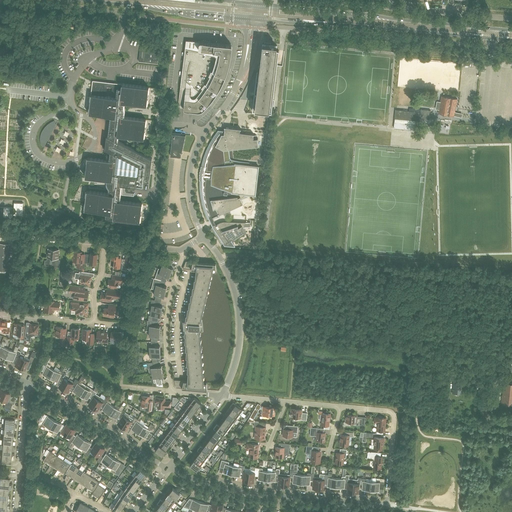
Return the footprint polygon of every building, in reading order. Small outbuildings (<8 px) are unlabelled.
[(178,108),(184,109),(184,110),(185,111),(186,111),(197,112),(198,112),(199,112),(200,112),(201,111),(202,111),(203,110),(204,109),(207,106),(210,102),(213,99),(215,95),(218,91),(220,87),(222,84),(224,80),(225,76),(227,71),(228,67),(229,63),(230,59),(231,55),(232,52),(232,49),(232,46),(232,45),(231,45),(231,44),(187,40),(186,40),(186,41),(185,48),(185,47),(178,108)] [(252,104),(252,105),(253,105),(253,107),(252,107),(253,107),(252,111),(264,112),(264,113),(264,112),(266,112),(266,113),(267,113),(267,112),(271,113),(279,50),(276,50),(277,45),(263,43),(259,71),(257,70),(256,78),(256,85),(255,85),(255,86),(253,105),(252,104)] [(146,47),(140,47),(139,61),(157,63),(159,54),(146,52),(146,47)] [(126,185),(135,186),(149,188),(152,158),(117,140),(117,135),(144,138),(146,119),(123,116),(124,111),(124,110),(123,109),(123,108),(123,107),(124,103),(146,106),(149,87),(114,83),(115,83),(114,97),(111,97),(103,96),(104,93),(105,93),(105,90),(104,90),(105,82),(106,82),(92,80),(89,113),(111,116),(109,136),(106,135),(106,139),(105,149),(111,152),(110,160),(87,158),(85,177),(108,179),(107,183),(107,184),(108,185),(108,186),(109,187),(110,188),(110,189),(109,193),(86,191),(84,210),(107,212),(106,218),(113,219),(140,222),(142,203),(119,200),(121,185),(123,185),(126,185)] [(454,116),(457,99),(441,96),(440,102),(437,102),(436,106),(440,106),(438,113),(454,116)] [(396,110),(395,119),(420,121),(420,118),(430,119),(431,110),(421,109),(420,112),(396,110)] [(54,120),(52,121),(50,122),(48,124),(47,125),(45,127),(44,128),(43,130),(42,132),(41,134),(41,136),(41,138),(41,141),(41,142),(41,144),(42,147),(44,147),(45,146),(56,124),(54,120)] [(415,123),(394,121),(394,128),(415,130),(415,123)] [(443,129),(449,132),(452,125),(446,123),(443,129)] [(247,196),(252,197),(252,195),(255,195),(258,166),(235,163),(234,161),(233,161),(232,162),(231,162),(228,163),(228,162),(226,149),(251,147),(251,144),(254,143),(254,139),(258,139),(258,138),(256,138),(256,135),(260,135),(262,135),(260,134),(253,135),(253,134),(254,134),(240,132),(240,129),(241,129),(230,127),(224,127),(225,127),(224,130),(218,130),(217,132),(213,137),(209,144),(206,151),(203,158),(201,166),(203,166),(203,169),(202,170),(202,171),(201,171),(201,172),(201,173),(201,174),(201,175),(201,176),(201,177),(202,177),(201,178),(201,181),(200,181),(199,187),(200,195),(202,203),(204,210),(207,219),(209,219),(213,217),(212,217),(240,205),(238,201),(244,198),(246,197),(247,197),(247,196)] [(172,133),(171,150),(170,156),(181,156),(186,135),(172,133)] [(61,147),(62,144),(65,145),(67,140),(62,138),(57,150),(61,152),(63,147),(61,147)] [(123,185),(122,194),(134,196),(134,193),(126,192),(126,185),(123,185)] [(22,215),(23,203),(14,202),(14,208),(13,208),(0,206),(0,216),(12,217),(13,213),(14,213),(13,215),(22,215)] [(216,224),(212,227),(211,228),(222,244),(223,243),(225,245),(225,246),(234,247),(235,246),(231,241),(232,240),(233,241),(246,232),(243,227),(245,226),(250,226),(250,222),(226,221),(225,221),(224,221),(223,221),(222,222),(221,222),(220,222),(219,223),(218,223),(217,224),(216,224),(216,225),(216,224)] [(0,270),(6,271),(9,245),(0,243),(0,270)] [(44,264),(52,264),(54,249),(49,249),(48,249),(49,249),(49,251),(48,251),(48,252),(48,253),(47,254),(47,260),(46,260),(45,260),(44,264)] [(73,259),(73,260),(74,260),(74,261),(75,261),(78,262),(77,263),(77,267),(83,268),(84,259),(85,254),(81,254),(81,252),(80,252),(80,251),(79,251),(78,251),(77,251),(77,252),(74,251),(74,257),(73,259)] [(89,263),(96,264),(97,253),(90,253),(90,257),(86,257),(85,263),(89,263)] [(118,258),(118,255),(117,255),(117,254),(115,254),(114,255),(112,255),(111,264),(115,264),(114,268),(120,268),(121,258),(118,258)] [(127,270),(128,266),(133,267),(134,257),(126,256),(125,264),(122,263),(121,269),(127,270)] [(173,260),(163,259),(161,264),(162,264),(161,269),(171,273),(173,268),(170,267),(173,260)] [(175,384),(182,385),(182,388),(207,390),(207,382),(203,382),(203,379),(201,379),(202,375),(203,372),(200,371),(201,368),(202,364),(200,364),(201,361),(202,357),(201,357),(199,357),(200,353),(201,350),(199,350),(200,346),(200,343),(198,342),(199,339),(200,335),(201,331),(203,331),(202,320),(201,316),(201,313),(201,309),(203,309),(203,305),(202,302),(205,302),(204,298),(204,295),(206,295),(206,291),(206,288),(208,288),(208,284),(207,280),(210,281),(210,277),(209,277),(209,273),(211,274),(211,271),(216,271),(216,263),(190,261),(189,265),(184,264),(183,268),(200,270),(199,272),(198,272),(198,277),(197,277),(196,284),(195,284),(195,291),(193,291),(193,298),(192,298),(191,305),(190,305),(189,312),(188,312),(188,319),(187,319),(186,322),(184,322),(184,327),(186,327),(186,330),(187,330),(186,337),(188,337),(187,344),(188,345),(188,352),(189,352),(188,359),(189,359),(189,366),(190,366),(189,374),(190,374),(190,379),(191,379),(191,381),(174,380),(175,384)] [(171,273),(161,269),(159,274),(161,275),(159,280),(165,281),(167,277),(169,278),(171,274),(170,274),(171,273)] [(89,277),(88,276),(88,273),(89,273),(81,271),(81,273),(75,272),(75,277),(80,278),(80,283),(80,284),(84,284),(90,284),(90,281),(91,281),(91,277),(89,277)] [(60,282),(60,286),(63,287),(64,282),(64,281),(68,281),(68,276),(65,276),(65,273),(61,272),(60,282)] [(120,285),(121,282),(124,283),(125,276),(113,274),(112,280),(109,280),(108,283),(109,283),(108,287),(118,288),(118,284),(120,285)] [(164,286),(165,281),(159,280),(158,285),(156,284),(155,289),(165,292),(167,287),(164,286)] [(77,294),(76,299),(87,301),(88,291),(84,291),(85,287),(78,287),(71,285),(70,289),(70,293),(73,293),(77,294)] [(165,292),(155,289),(153,294),(156,295),(155,300),(161,301),(162,296),(164,297),(165,293),(165,292)] [(107,290),(107,293),(102,292),(101,299),(104,300),(104,301),(108,301),(108,300),(111,301),(112,298),(112,297),(120,298),(120,292),(107,290)] [(151,310),(162,311),(162,306),(160,306),(161,301),(155,300),(154,305),(152,305),(151,310)] [(45,307),(45,311),(53,312),(53,309),(59,309),(60,303),(54,302),(54,301),(46,301),(45,304),(44,304),(44,307),(45,307)] [(87,309),(87,308),(88,304),(76,303),(71,302),(71,310),(77,310),(77,315),(81,315),(81,314),(87,315),(87,313),(88,313),(88,309),(87,309)] [(108,305),(108,308),(104,308),(103,309),(103,311),(104,312),(104,315),(109,315),(109,317),(114,318),(114,313),(117,313),(118,313),(118,306),(108,305)] [(152,320),(158,321),(158,316),(161,317),(162,313),(162,311),(151,310),(150,315),(152,315),(152,320)] [(9,333),(9,327),(7,327),(7,322),(1,321),(0,320),(0,328),(3,329),(2,332),(9,333)] [(158,321),(152,320),(151,326),(149,325),(149,331),(160,331),(160,326),(158,326),(158,321)] [(24,326),(21,325),(21,324),(14,323),(13,333),(18,334),(17,337),(23,338),(24,326)] [(38,325),(31,324),(31,326),(29,327),(25,327),(25,336),(26,336),(26,340),(31,341),(31,336),(32,336),(33,336),(34,335),(34,334),(37,335),(38,325)] [(63,328),(63,327),(56,327),(56,330),(55,330),(55,334),(55,335),(60,336),(59,339),(60,339),(60,344),(65,345),(66,329),(63,328)] [(72,328),(72,332),(71,337),(67,336),(67,344),(73,344),(74,339),(75,338),(78,339),(79,329),(72,328)] [(93,344),(94,335),(94,334),(91,333),(91,330),(88,330),(87,329),(85,329),(84,329),(83,329),(82,339),(85,339),(85,340),(86,341),(87,341),(87,343),(93,344)] [(97,332),(96,341),(106,342),(107,333),(104,332),(104,331),(98,331),(98,332),(97,332)] [(160,333),(160,331),(149,331),(149,336),(151,336),(151,341),(157,341),(157,336),(160,337),(160,333)] [(123,338),(120,338),(121,333),(111,332),(111,339),(111,342),(118,343),(119,343),(118,345),(122,346),(123,338)] [(1,344),(0,346),(0,355),(5,358),(8,349),(3,347),(6,342),(2,341),(1,344)] [(149,352),(160,351),(160,346),(157,346),(157,341),(151,341),(151,346),(149,346),(149,352)] [(14,357),(17,350),(18,347),(15,346),(13,351),(8,349),(5,358),(13,361),(14,357)] [(21,352),(17,350),(14,357),(18,359),(15,365),(20,367),(24,359),(19,357),(21,352)] [(152,357),(152,362),(159,361),(158,357),(161,356),(161,353),(160,353),(160,351),(149,352),(150,357),(152,357)] [(24,359),(20,367),(25,370),(28,362),(31,363),(34,357),(31,356),(28,361),(24,359)] [(151,367),(152,373),(162,371),(162,366),(159,366),(159,361),(152,362),(148,363),(148,368),(151,367)] [(42,374),(50,378),(54,370),(49,367),(51,365),(47,364),(42,374)] [(484,379),(483,375),(486,374),(486,368),(480,368),(481,375),(472,376),(473,381),(484,379)] [(58,372),(54,370),(50,378),(58,382),(60,378),(63,372),(60,370),(58,372)] [(163,373),(162,371),(152,373),(152,378),(155,378),(156,386),(163,386),(163,384),(162,384),(161,377),(164,376),(163,373)] [(66,374),(63,372),(60,378),(63,379),(59,386),(64,389),(69,379),(65,377),(66,374)] [(73,391),(80,395),(85,388),(80,385),(84,380),(80,378),(79,381),(75,386),(73,391)] [(72,385),(75,386),(79,381),(75,379),(74,382),(69,379),(64,389),(68,392),(72,385)] [(460,394),(461,386),(462,380),(454,379),(453,388),(452,393),(454,393),(460,394)] [(502,403),(511,403),(511,383),(504,382),(502,403)] [(86,386),(85,388),(80,395),(87,400),(90,396),(93,390),(86,386)] [(93,390),(90,396),(93,397),(88,404),(93,407),(98,400),(100,397),(96,394),(97,392),(93,390)] [(11,397),(9,397),(10,394),(5,391),(1,400),(6,402),(4,407),(10,409),(12,404),(14,404),(17,398),(13,396),(11,397)] [(146,410),(147,410),(152,410),(153,402),(153,400),(150,400),(150,397),(142,396),(142,399),(141,399),(140,399),(140,401),(141,402),(142,402),(141,406),(141,409),(146,410)] [(100,397),(98,400),(93,407),(98,410),(102,404),(105,405),(108,400),(105,398),(104,399),(100,397)] [(159,397),(159,398),(155,397),(155,403),(155,404),(158,404),(158,408),(159,408),(159,410),(162,410),(163,408),(164,409),(164,406),(171,407),(171,401),(165,401),(165,398),(163,398),(163,397),(159,397)] [(194,398),(191,402),(198,407),(201,403),(194,398)] [(108,400),(105,405),(102,410),(109,414),(114,407),(110,404),(111,402),(108,400)] [(194,412),(198,407),(191,402),(188,407),(194,412)] [(233,402),(230,407),(232,409),(232,408),(239,413),(241,415),(244,411),(233,402)] [(118,409),(114,407),(109,414),(117,419),(119,415),(123,409),(125,407),(124,406),(122,405),(118,409)] [(262,414),(266,415),(266,416),(272,417),(272,415),(274,415),(275,407),(263,406),(262,414)] [(185,411),(191,416),(194,412),(188,407),(185,411)] [(232,408),(232,409),(229,413),(236,418),(239,413),(232,408)] [(123,409),(119,415),(122,416),(117,423),(122,426),(127,419),(125,417),(126,415),(124,414),(126,411),(123,409)] [(250,417),(253,419),(258,411),(255,409),(250,417)] [(307,420),(307,413),(302,413),(302,410),(291,409),(291,413),(290,412),(290,416),(291,416),(291,417),(301,418),(301,420),(307,420)] [(185,411),(181,415),(188,420),(191,416),(185,411)] [(321,425),(324,425),(329,426),(329,421),(330,421),(330,414),(328,414),(328,413),(328,412),(325,412),(325,413),(324,413),(322,413),(321,425)] [(237,419),(236,418),(229,413),(226,417),(232,422),(234,423),(237,419)] [(362,425),(362,422),(362,418),(357,418),(357,415),(346,414),(346,418),(345,418),(345,421),(346,421),(346,422),(356,423),(356,425),(362,425)] [(188,420),(181,415),(178,419),(185,424),(188,420)] [(47,416),(46,419),(43,417),(40,422),(43,424),(41,426),(44,428),(46,426),(50,428),(55,420),(47,416)] [(131,423),(134,424),(137,419),(134,417),(131,422),(127,419),(122,426),(127,430),(131,423)] [(223,421),(229,426),(232,422),(226,417),(223,421)] [(386,418),(382,418),(382,417),(380,417),(379,418),(378,417),(378,418),(375,418),(374,422),(377,423),(377,430),(385,431),(386,418)] [(139,423),(140,421),(137,419),(134,424),(131,429),(138,433),(143,426),(139,423)] [(178,419),(175,424),(181,429),(185,424),(178,419)] [(62,425),(55,420),(50,428),(48,431),(53,434),(51,436),(54,437),(56,435),(59,429),(60,429),(62,425)] [(223,421),(219,426),(226,431),(229,426),(223,421)] [(266,427),(265,427),(266,423),(254,422),(254,426),(256,427),(255,438),(260,439),(261,440),(263,440),(264,439),(265,439),(265,434),(264,434),(265,432),(266,427)] [(62,432),(66,435),(71,427),(67,424),(62,431),(60,429),(59,429),(56,435),(59,436),(62,432)] [(146,438),(149,432),(154,426),(151,424),(148,428),(143,426),(138,433),(146,438)] [(181,429),(175,424),(172,428),(178,433),(181,429)] [(219,426),(217,424),(213,428),(216,430),(223,435),(226,431),(219,426)] [(286,437),(289,437),(289,436),(293,437),(293,432),(297,433),(298,426),(288,425),(287,429),(283,429),(283,436),(286,436),(286,437)] [(71,427),(66,435),(71,437),(68,442),(71,444),(74,439),(74,438),(76,436),(73,434),(76,430),(71,427)] [(326,433),(324,433),(319,432),(319,428),(306,427),(306,428),(311,429),(310,432),(312,432),(311,435),(316,436),(316,441),(325,442),(326,433)] [(175,437),(178,433),(172,428),(168,432),(175,437)] [(216,430),(213,434),(219,439),(223,435),(216,430)] [(165,437),(172,442),(175,437),(168,432),(165,437)] [(340,440),(339,445),(348,445),(351,446),(352,436),(353,436),(353,432),(348,432),(348,435),(343,434),(341,434),(341,437),(340,437),(340,440)] [(71,444),(69,447),(72,449),(75,444),(79,447),(84,439),(77,434),(76,436),(74,438),(74,439),(71,444)] [(210,439),(216,444),(219,439),(213,434),(210,439)] [(168,446),(172,442),(165,437),(162,441),(168,446)] [(382,450),(382,445),(383,445),(384,438),(374,437),(374,444),(375,445),(374,449),(378,449),(378,450),(382,451),(382,449),(382,450)] [(91,444),(84,439),(79,447),(83,449),(82,451),(85,453),(89,447),(91,444)] [(216,444),(210,439),(206,443),(213,448),(216,444)] [(162,441),(159,445),(165,450),(168,446),(162,441)] [(92,449),(89,447),(85,453),(88,455),(91,451),(95,454),(100,446),(96,443),(92,449)] [(214,449),(213,448),(206,443),(203,447),(210,452),(211,453),(214,449)] [(251,444),(247,444),(247,449),(250,449),(249,457),(257,458),(258,451),(257,451),(258,449),(258,450),(259,445),(255,444),(254,444),(252,443),(252,444),(251,444)] [(290,444),(283,443),(282,447),(277,447),(276,451),(275,457),(277,457),(278,458),(280,458),(281,458),(283,458),(284,454),(286,452),(288,452),(288,448),(289,448),(290,444)] [(165,450),(159,445),(155,450),(155,449),(155,450),(162,455),(165,450)] [(206,457),(210,452),(203,447),(201,445),(197,450),(200,452),(206,457)] [(103,458),(101,456),(105,449),(100,446),(95,454),(100,456),(97,461),(100,463),(103,458)] [(311,462),(320,463),(321,451),(315,450),(315,446),(312,446),(308,446),(306,446),(306,454),(312,454),(311,462)] [(346,457),(347,449),(340,449),(340,453),(336,452),(335,463),(343,464),(344,458),(345,458),(346,457)] [(43,461),(50,465),(57,455),(50,451),(43,461)] [(374,468),(376,468),(376,469),(378,469),(379,468),(381,468),(382,461),(382,457),(380,457),(380,453),(368,451),(367,459),(375,460),(374,468)] [(200,452),(197,456),(203,461),(206,457),(200,452)] [(107,468),(108,466),(113,458),(106,453),(103,458),(100,463),(97,467),(99,469),(100,467),(101,468),(102,465),(107,468)] [(64,460),(57,455),(50,465),(57,470),(64,460)] [(203,461),(197,456),(193,460),(200,465),(203,461)] [(111,470),(114,472),(119,476),(123,470),(118,467),(120,463),(113,458),(108,466),(112,468),(111,470)] [(57,470),(64,475),(72,464),(71,464),(71,465),(64,460),(57,470)] [(193,460),(190,464),(190,465),(197,470),(199,471),(202,467),(200,465),(193,460)] [(223,472),(231,474),(233,466),(228,464),(229,462),(222,460),(220,467),(224,468),(223,472)] [(79,468),(72,464),(64,475),(65,475),(65,473),(72,478),(79,468)] [(238,467),(233,466),(231,474),(239,477),(241,472),(240,472),(242,465),(239,465),(238,467)] [(243,480),(248,481),(249,472),(244,471),(245,466),(242,465),(240,472),(241,472),(244,472),(243,480)] [(86,473),(79,468),(72,478),(79,482),(86,473)] [(141,469),(137,473),(144,478),(147,474),(148,474),(141,468),(140,469),(141,469)] [(258,474),(259,468),(255,468),(255,473),(249,472),(248,481),(254,482),(254,476),(258,476),(258,474)] [(266,480),(267,471),(262,471),(263,468),(259,468),(258,474),(258,476),(258,480),(266,480)] [(267,471),(266,480),(275,481),(276,476),(275,476),(276,470),(273,469),(272,472),(267,471)] [(290,478),(293,478),(294,471),(294,470),(290,469),(290,477),(284,476),(283,485),(289,486),(290,478)] [(278,485),(283,485),(284,476),(279,476),(280,470),(276,470),(275,476),(276,476),(279,476),(278,485)] [(297,472),(294,471),(293,478),(292,483),(301,484),(302,475),(297,474),(297,472)] [(86,473),(79,482),(86,487),(93,478),(89,475),(90,474),(86,472),(86,473)] [(329,472),(328,475),(328,481),(327,486),(336,487),(337,478),(332,478),(332,472),(329,472)] [(134,477),(140,482),(144,478),(137,473),(134,477)] [(302,475),(301,484),(310,485),(310,481),(311,473),(307,473),(307,475),(302,475)] [(313,488),(318,489),(319,480),(314,479),(314,473),(311,473),(310,481),(313,481),(313,488)] [(325,474),(325,476),(319,475),(319,480),(318,489),(324,489),(324,481),(328,481),(328,475),(325,474)] [(346,475),(345,477),(345,483),(348,483),(347,491),(353,492),(354,480),(349,479),(349,475),(346,475)] [(344,488),(345,483),(345,477),(342,476),(342,479),(337,478),(336,487),(344,488)] [(134,477),(130,482),(137,487),(140,482),(134,477)] [(92,494),(100,482),(93,478),(86,487),(93,492),(92,494)] [(358,480),(354,480),(353,492),(358,493),(359,484),(362,485),(363,478),(358,478),(358,480)] [(362,490),(370,491),(371,482),(366,481),(366,479),(363,478),(362,485),(362,490)] [(384,489),(384,482),(380,481),(380,480),(377,480),(376,482),(371,482),(370,491),(379,491),(379,489),(384,489)] [(100,482),(92,494),(99,499),(106,489),(98,484),(100,482)] [(130,482),(127,486),(134,491),(137,487),(130,482)] [(131,495),(134,491),(127,486),(124,491),(131,495)] [(173,488),(170,492),(176,497),(180,493),(173,487),(173,488)] [(128,500),(131,495),(124,491),(121,495),(128,500)] [(166,496),(174,503),(178,498),(176,497),(170,492),(166,496)] [(121,495),(118,500),(125,504),(128,500),(121,495)] [(171,507),(174,503),(166,496),(163,501),(170,506),(171,507)] [(157,503),(160,505),(166,510),(168,511),(171,507),(170,506),(163,501),(160,499),(157,503)] [(191,511),(193,509),(198,511),(201,502),(192,499),(188,511),(191,511)] [(118,500),(115,505),(122,509),(125,504),(118,500)] [(206,511),(207,509),(209,505),(201,502),(198,511),(202,511),(206,511)] [(211,510),(207,509),(206,511),(215,511),(218,504),(213,502),(211,510)] [(80,503),(76,511),(75,511),(93,511),(94,510),(89,507),(81,503),(80,503)]
